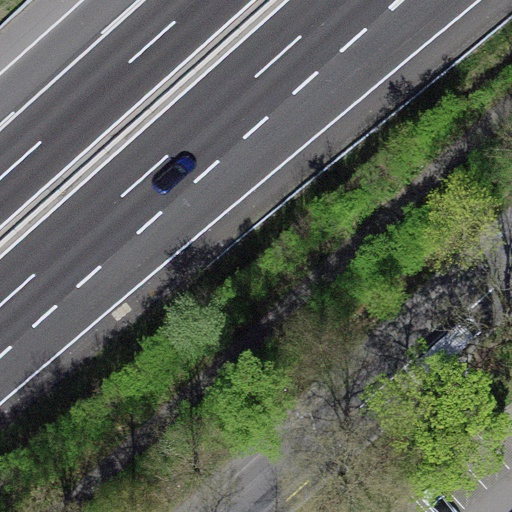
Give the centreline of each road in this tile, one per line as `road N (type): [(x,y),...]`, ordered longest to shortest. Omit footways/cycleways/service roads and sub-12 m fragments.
road 1 (motorway): [(0,305),(341,0)]
road 2 (secondary): [(511,269),(243,511)]
road 3 (motorway): [(198,0),(0,177)]
